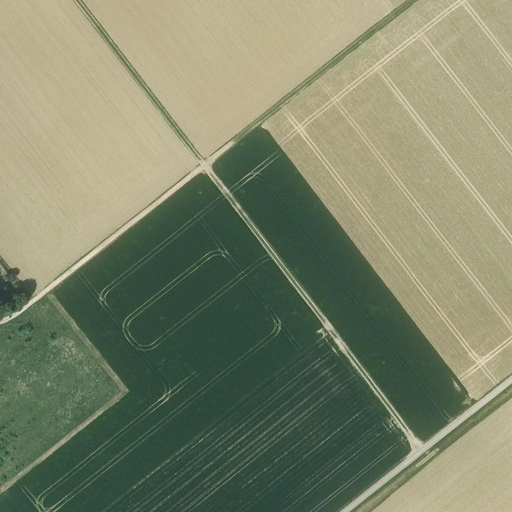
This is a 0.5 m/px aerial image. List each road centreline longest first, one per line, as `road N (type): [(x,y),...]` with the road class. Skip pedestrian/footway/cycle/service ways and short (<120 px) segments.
road 1 (track): [(76,0),(421,449)]
road 2 (track): [(0,322),(413,0)]
road 3 (track): [(511,379),(344,511)]
